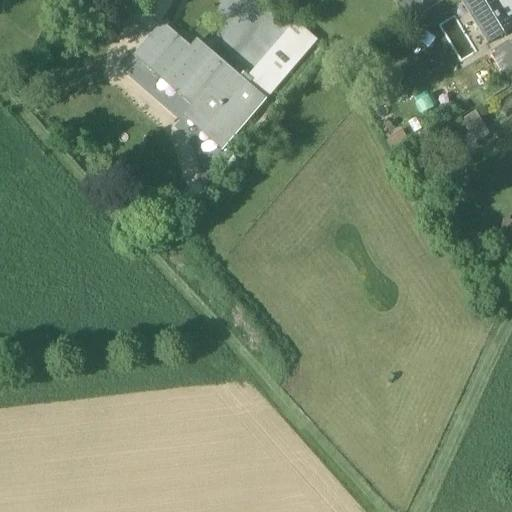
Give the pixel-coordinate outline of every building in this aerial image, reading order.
[(511,0),(469,0),(467,1),(493,43),(511,30),(511,0)] [(295,23),(244,82),(267,101),(317,42),(295,23)] [(244,82),(196,40),(189,48),(161,24),(132,57),(190,107),(181,118),(222,153),(267,101),(244,82)] [(511,47),(509,43),(495,52),(507,71),(511,68),(511,67),(511,47)] [(476,113),(462,121),(476,144),(490,135),(476,113)]
